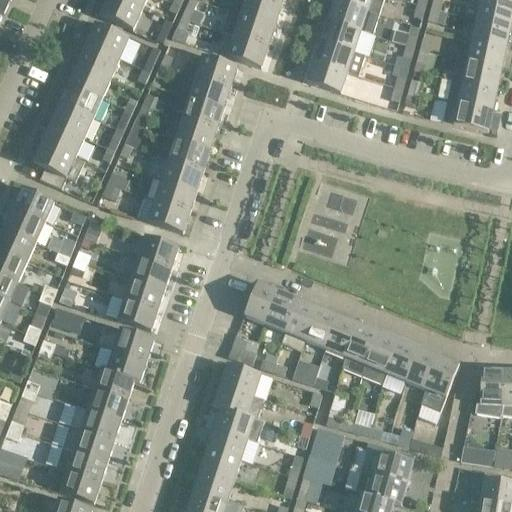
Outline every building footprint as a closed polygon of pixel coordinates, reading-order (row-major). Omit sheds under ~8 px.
[(142,12),(115,0),(106,0),(99,18),(133,33),(142,12)] [(147,0),(115,0),(142,12),(147,0)] [(281,9),(253,0),(245,0),(240,18),(275,29),(281,9)] [(284,0),(253,0),(281,9),(284,0)] [(384,0),(334,0),(334,3),(379,17),(384,0)] [(418,0),(417,7),(425,10),(427,0),(418,0)] [(443,2),(436,0),(433,0),(431,11),(439,14),(443,2)] [(511,22),(511,7),(481,0),(476,22),(511,29),(511,22)] [(181,6),(174,3),(169,14),(176,17),(181,6)] [(379,17),(334,3),(327,23),(361,34),(372,38),(379,17)] [(425,10),(417,7),(413,19),(422,22),(425,10)] [(194,12),(186,9),(182,20),(189,23),(194,12)] [(439,14),(431,11),(427,23),(436,26),(439,14)] [(222,35),(233,39),(268,50),(275,29),(240,18),(228,14),(222,35)] [(189,23),(182,20),(177,31),(184,34),(189,23)] [(511,29),(476,22),(472,43),(506,50),(511,29)] [(361,34),(327,23),(321,44),(354,55),(361,34)] [(95,27),(86,47),(119,62),(129,42),(95,27)] [(160,34),(155,45),(162,48),(167,37),(160,34)] [(409,37),(405,49),(414,51),(417,39),(409,37)] [(268,50),(233,39),(226,60),(261,71),(268,50)] [(431,43),(423,41),(419,53),(428,55),(431,43)] [(506,50),(472,43),(467,64),(502,71),(506,50)] [(365,58),(354,55),(321,44),(314,64),(347,75),(347,76),(358,79),(365,58)] [(119,62),(86,47),(77,67),(111,82),(119,62)] [(414,51),(405,49),(402,61),(410,63),(414,51)] [(428,55),(419,53),(416,65),(425,67),(428,55)] [(172,61),(165,57),(160,68),(167,71),(172,61)] [(202,59),(195,80),(230,92),(237,70),(202,59)] [(147,62),(143,73),(150,76),(155,65),(147,62)] [(347,75),(314,64),(307,85),(340,96),(347,76),(347,75)] [(502,71),(467,64),(462,85),(497,92),(502,71)] [(111,82),(77,67),(68,87),(102,102),(111,82)] [(167,71),(160,68),(155,79),(162,82),(167,71)] [(150,76),(143,73),(138,84),(145,87),(150,76)] [(397,78),(394,91),(402,93),(406,81),(397,78)] [(230,92),(195,80),(188,101),(223,112),(230,92)] [(420,85),(411,83),(408,95),(416,97),(420,85)] [(452,83),(447,104),(493,113),(497,92),(462,85),(452,83)] [(102,102),(68,87),(59,107),(93,122),(102,102)] [(402,93),(394,91),(391,103),(399,105),(402,93)] [(416,97),(408,95),(405,107),(413,109),(416,97)] [(155,99),(147,96),(143,107),(150,110),(155,99)] [(130,101),(125,112),(132,115),(137,105),(130,101)] [(223,112),(188,101),(182,122),(217,133),(223,112)] [(493,113),(447,104),(442,125),(488,135),(493,113)] [(93,122),(59,107),(51,126),(84,141),(93,122)] [(150,110),(143,107),(138,118),(145,121),(150,110)] [(132,115),(125,112),(120,123),(127,126),(132,115)] [(217,133),(182,122),(175,142),(210,154),(217,133)] [(84,141),(51,126),(42,146),(75,161),(84,141)] [(137,140),(130,137),(125,148),(132,151),(137,140)] [(112,141),(107,152),(115,155),(119,144),(112,141)] [(210,154),(175,142),(168,163),(203,174),(210,154)] [(75,161),(42,146),(32,167),(44,172),(39,183),(61,193),(75,161)] [(132,151),(125,148),(120,159),(127,162),(132,151)] [(115,155),(107,152),(102,163),(110,166),(115,155)] [(203,174),(168,163),(162,183),(197,195),(203,174)] [(119,180),(112,177),(107,188),(114,191),(119,180)] [(197,195),(162,183),(155,204),(190,215),(197,195)] [(114,191),(107,188),(102,199),(109,202),(114,191)] [(54,205),(22,191),(13,211),(45,226),(54,205)] [(190,215),(155,204),(143,200),(143,202),(141,201),(135,219),(137,220),(136,221),(183,237),(190,215)] [(45,226),(13,211),(4,231),(36,245),(45,226)] [(71,223),(83,227),(86,219),(74,215),(71,223)] [(103,226),(91,221),(88,230),(100,234),(103,226)] [(36,245),(4,231),(0,239),(0,253),(27,265),(36,245)] [(179,250),(145,239),(138,261),(171,272),(179,250)] [(61,247),(58,255),(70,260),(73,252),(61,247)] [(27,265),(0,253),(0,276),(18,285),(27,265)] [(91,259),(79,254),(75,262),(87,267),(91,259)] [(70,260),(58,255),(55,263),(67,268),(70,260)] [(171,272),(138,261),(131,281),(165,292),(171,272)] [(87,267),(75,262),(72,270),(84,275),(87,267)] [(18,285),(0,276),(0,300),(9,304),(18,285)] [(165,292),(131,281),(125,302),(158,313),(165,292)] [(278,294),(258,286),(244,319),(265,327),(278,294)] [(45,287),(42,295),(54,300),(57,292),(45,287)] [(298,302),(278,294),(265,327),(285,335),(298,302)] [(54,300),(42,295),(39,303),(51,308),(54,300)] [(74,301),(62,296),(59,304),(71,309),(74,301)] [(9,304),(0,300),(0,323),(1,324),(9,304)] [(158,313),(125,302),(118,323),(151,334),(158,313)] [(318,311),(298,302),(285,335),(305,343),(318,311)] [(56,311),(51,327),(65,332),(71,315),(56,311)] [(338,319),(318,311),(305,343),(325,351),(338,319)] [(358,327),(338,319),(325,351),(345,360),(358,327)] [(378,335),(358,327),(345,360),(342,371),(362,379),(365,368),(378,335)] [(29,328),(26,336),(38,340),(41,332),(29,328)] [(154,343),(120,332),(113,353),(147,364),(154,343)] [(398,343),(378,335),(365,368),(362,379),(382,387),(385,376),(398,343)] [(38,340),(26,336),(23,344),(35,349),(38,340)] [(55,348),(43,343),(40,351),(52,356),(55,348)] [(418,351),(398,343),(385,376),(405,384),(418,351)] [(232,349),(228,361),(252,369),(256,357),(232,349)] [(52,356),(40,351),(37,359),(49,364),(52,356)] [(438,360),(418,351),(405,384),(425,392),(438,360)] [(113,353),(107,372),(107,374),(134,383),(134,384),(140,386),(147,364),(113,353)] [(459,368),(438,360),(425,392),(446,401),(459,368)] [(263,363),(260,372),(272,375),(274,367),(263,363)] [(261,378),(227,367),(220,388),(254,399),(261,378)] [(286,371),(274,367),(272,375),(284,379),(286,371)] [(101,370),(94,392),(128,403),(134,384),(134,383),(107,374),(107,372),(101,370)] [(11,372),(8,380),(20,385),(23,377),(11,372)] [(482,373),(480,408),(476,408),(474,420),(500,421),(501,419),(502,409),(504,374),(482,373)] [(511,374),(504,374),(502,409),(501,419),(511,420),(511,374)] [(304,377),(301,385),(313,389),(316,380),(304,377)] [(328,384),(316,380),(313,389),(325,393),(328,384)] [(39,388),(27,383),(24,391),(36,396),(39,388)] [(254,399),(220,388),(213,410),(220,412),(221,411),(247,420),(247,419),(254,399)] [(36,396),(24,391),(21,399),(33,404),(36,396)] [(128,403),(94,392),(88,413),(121,424),(128,403)] [(310,408),(318,411),(322,398),(313,396),(310,408)] [(0,402),(0,412),(8,416),(11,407),(0,402)] [(121,424),(88,413),(76,409),(69,429),(114,444),(121,424)] [(221,411),(220,412),(214,432),(247,443),(254,421),(247,419),(247,420),(221,411)] [(8,416),(0,412),(0,421),(5,424),(8,416)] [(341,423),(328,420),(326,428),(339,432),(341,423)] [(23,428),(11,423),(8,431),(20,436),(23,428)] [(296,423),(292,435),(309,440),(313,428),(296,423)] [(358,428),(355,436),(367,440),(370,431),(358,428)] [(114,444),(69,429),(63,450),(108,465),(114,444)] [(20,436),(8,431),(5,439),(17,444),(20,436)] [(382,434),(370,431),(367,440),(379,443),(382,434)] [(247,443),(214,432),(207,452),(241,463),(247,443)] [(314,444),(309,460),(336,467),(344,440),(326,434),(318,432),(314,444)] [(309,440),(292,435),(289,447),(306,452),(309,440)] [(399,439),(397,448),(409,451),(411,442),(399,439)] [(423,446),(411,442),(409,451),(421,454),(423,446)] [(368,446),(366,452),(379,456),(413,465),(414,459),(368,446)] [(108,465),(63,450),(56,471),(67,474),(101,485),(108,465)] [(0,476),(19,482),(28,461),(0,452),(0,476)] [(241,463),(207,452),(200,473),(234,484),(241,463)] [(379,456),(373,477),(407,487),(413,465),(379,456)] [(482,459),(481,468),(493,470),(494,461),(482,459)] [(309,460),(303,480),(312,483),(330,488),(336,467),(309,460)] [(507,463),(494,461),(493,470),(505,472),(507,463)] [(292,467),(288,479),(297,481),(301,469),(292,467)] [(234,484),(200,473),(194,493),(227,504),(234,484)] [(101,485),(67,474),(60,496),(94,507),(101,485)] [(277,488),(293,493),(297,481),(288,479),(281,476),(277,488)] [(373,477),(367,497),(367,498),(394,506),(401,508),(407,487),(373,477)] [(303,480),(300,492),(308,495),(312,483),(303,480)] [(511,485),(484,481),(480,503),(511,508),(511,485)] [(224,511),(227,504),(194,493),(187,511),(224,511)] [(360,496),(355,511),(392,511),(394,506),(367,498),(367,497),(360,496)] [(90,511),(58,502),(55,511),(90,511)] [(511,511),(511,508),(480,503),(478,511),(511,511)]
